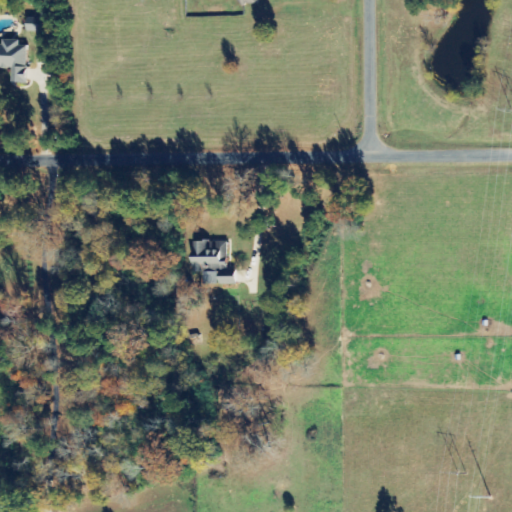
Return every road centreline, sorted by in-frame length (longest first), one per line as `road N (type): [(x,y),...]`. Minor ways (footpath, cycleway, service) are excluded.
road 1 (residential): [(379,160),(0,163)]
road 2 (residential): [(377,0),(379,160)]
road 3 (residential): [(511,158),(379,160)]
